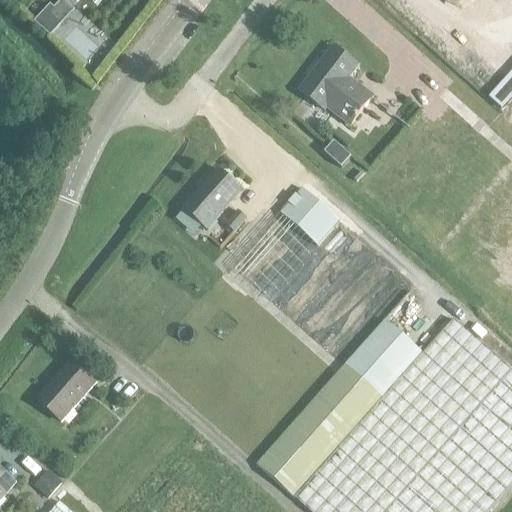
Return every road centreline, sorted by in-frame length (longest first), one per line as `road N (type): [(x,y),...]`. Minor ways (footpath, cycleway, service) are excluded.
road 1 (unclassified): [(0,320),(36,272),(117,107)]
road 2 (unclassified): [(117,107),(173,120),(263,0)]
road 3 (unclassified): [(117,107),(199,0)]
